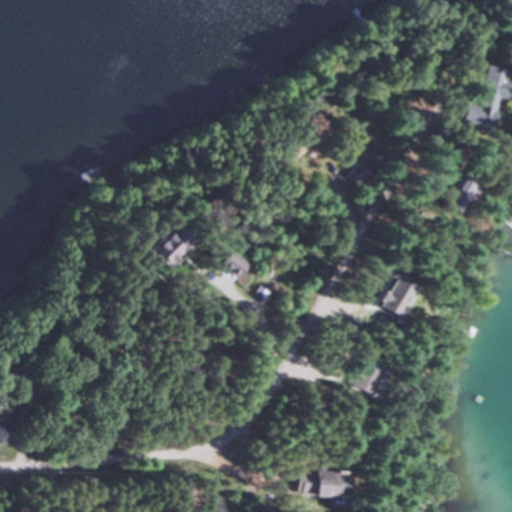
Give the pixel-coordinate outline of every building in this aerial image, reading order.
[(453,123),(482,131),(498,72),(468,64),(453,123)] [(468,193),(456,177),(437,191),(449,207),(468,193)] [(158,270),(182,246),(161,225),(137,249),(158,270)] [(229,280),(239,267),(220,253),(210,266),(229,280)] [(389,319),(403,288),(383,278),(369,310),(389,319)] [(370,369),(349,360),(337,388),(357,397),(370,369)] [(329,472),(286,471),(286,498),(329,499),(329,472)]
